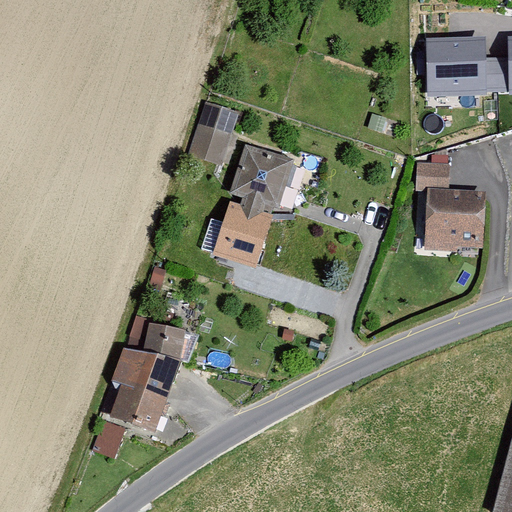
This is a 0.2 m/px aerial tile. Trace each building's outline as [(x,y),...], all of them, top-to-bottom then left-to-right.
[(484,39),(427,40),(428,92),(485,91),(484,39)] [(221,166),(240,112),(209,101),(190,155),(221,166)] [(231,191),(245,195),(240,209),(230,206),(214,252),(254,265),(269,220),(260,218),(265,204),(277,208),(281,196),(292,161),(246,146),(231,191)] [(448,165),(419,164),(418,191),(429,191),(427,245),(481,247),(482,193),(447,192),(448,165)] [(174,380),(180,362),(185,332),(155,328),(138,323),(116,384),(124,386),(113,414),(156,429),(174,380)] [(104,419),(94,450),(118,457),(127,426),(104,419)] [(511,511),(511,457),(498,511),(511,511)]
